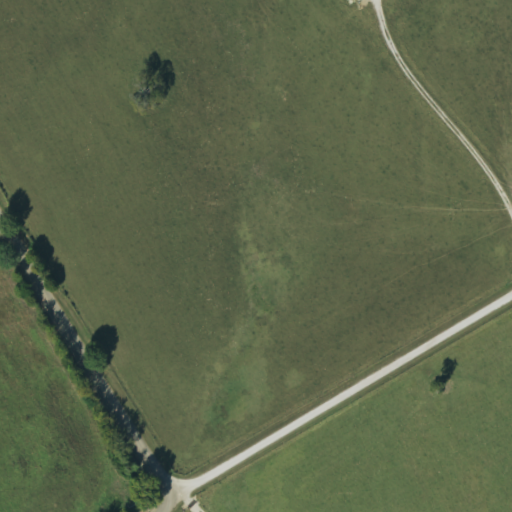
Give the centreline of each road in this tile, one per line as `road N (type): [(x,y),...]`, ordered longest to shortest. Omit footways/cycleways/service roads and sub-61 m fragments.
road 1 (residential): [(176,495),(511,297)]
road 2 (residential): [(176,495),(0,219)]
